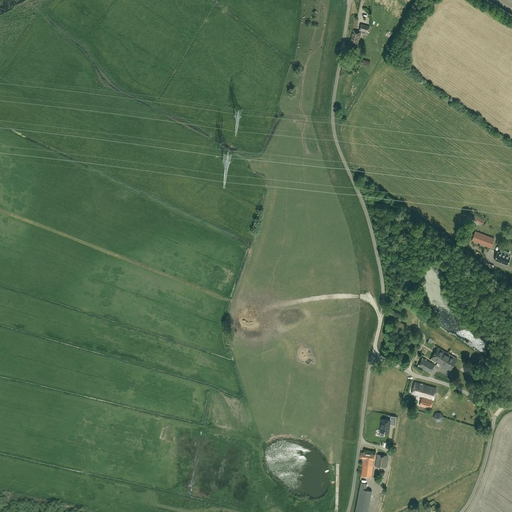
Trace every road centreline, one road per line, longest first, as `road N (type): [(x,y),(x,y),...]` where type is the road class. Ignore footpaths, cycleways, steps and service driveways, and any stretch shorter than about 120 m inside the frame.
road 1 (unclassified): [(347,511),(383,308),(369,223),(333,125),(350,0)]
road 2 (track): [(0,210),(234,302),(358,296),(372,302),(380,320)]
